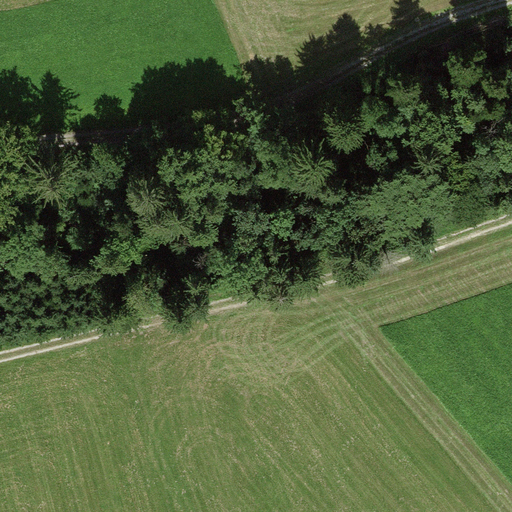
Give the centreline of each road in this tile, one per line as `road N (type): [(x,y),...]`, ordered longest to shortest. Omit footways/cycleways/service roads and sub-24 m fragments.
road 1 (track): [(0,359),(296,293),(511,224)]
road 2 (track): [(0,144),(328,60),(396,0)]
